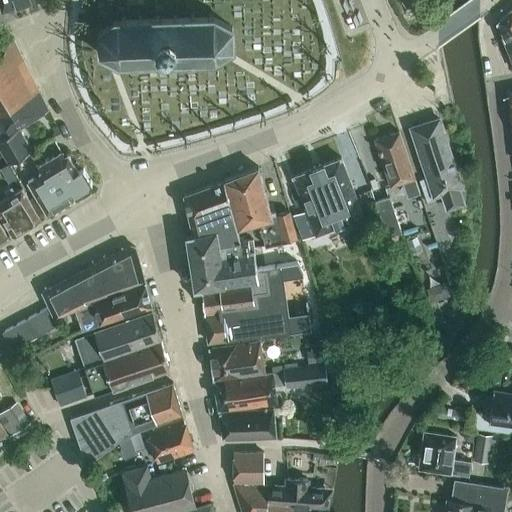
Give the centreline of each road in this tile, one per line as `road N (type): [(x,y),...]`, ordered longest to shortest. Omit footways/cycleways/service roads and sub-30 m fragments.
road 1 (unclassified): [(380,511),(383,459),(393,437),(494,320),(508,287),(511,237)]
road 2 (unclassified): [(148,182),(285,129),(398,62)]
road 3 (residential): [(128,207),(60,83),(53,44),(58,0)]
road 4 (residential): [(0,449),(45,420),(191,366)]
road 5 (residential): [(191,366),(148,182)]
road 6 (unclassified): [(0,286),(128,207)]
road 7 (residential): [(226,509),(191,366)]
